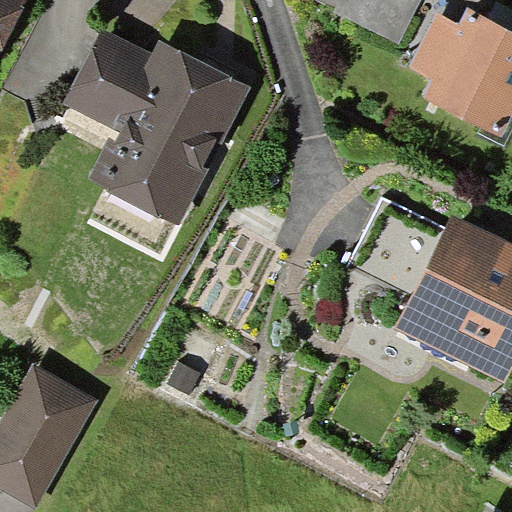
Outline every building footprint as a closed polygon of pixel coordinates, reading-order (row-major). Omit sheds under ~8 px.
[(0,0),(0,19),(10,0),(0,0)] [(373,0),(407,17),(414,0),(373,0)] [(511,97),(511,35),(465,12),(423,97),(495,132),(511,97)] [(169,212),(232,92),(160,55),(153,68),(100,40),(75,89),(128,117),(98,175),(169,212)] [(469,355),(501,371),(511,348),(511,252),(507,252),(503,253),(497,257),(446,232),(410,304),(478,338),(469,355)] [(0,428),(0,483),(28,500),(83,404),(31,375),(0,428)]
